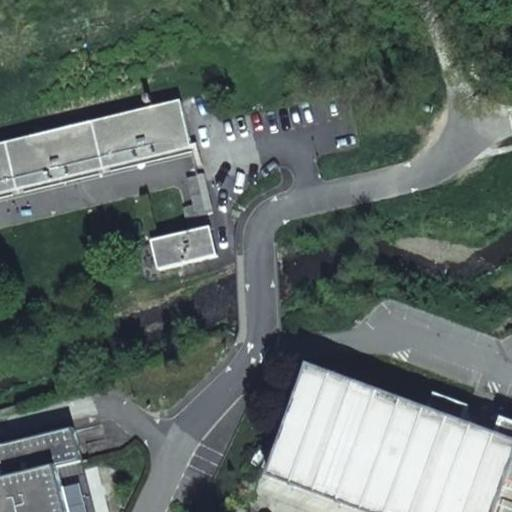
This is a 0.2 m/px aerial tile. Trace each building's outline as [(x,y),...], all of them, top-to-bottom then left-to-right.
[(179,98),(0,140),(0,189),(190,143),(179,98)] [(188,178),(194,207),(201,205),(204,215),(212,213),(203,175),(188,178)] [(204,215),(201,205),(194,207),(183,210),(188,231),(149,239),(156,269),(178,264),(214,256),(204,215)] [(511,511),(511,415),(511,416),(507,429),(321,358),(278,474),(378,511),(511,511)] [(0,511),(74,511),(63,468),(62,464),(88,459),(80,429),(9,446),(0,448),(0,476),(1,478),(0,478),(0,511)] [(62,464),(63,468),(88,461),(88,459),(62,464)]
